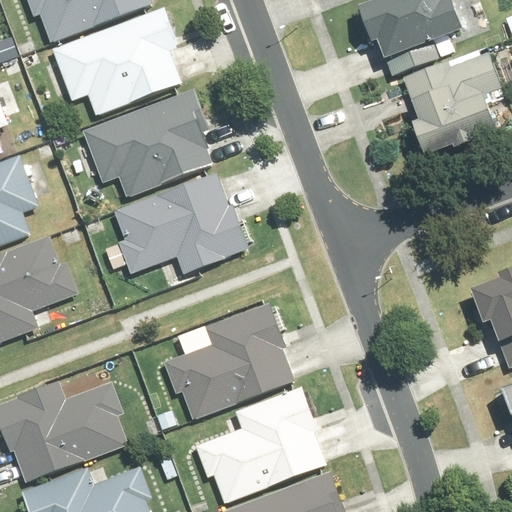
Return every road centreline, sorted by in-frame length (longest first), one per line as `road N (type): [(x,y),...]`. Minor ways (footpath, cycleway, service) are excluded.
road 1 (residential): [(432,511),(349,248)]
road 2 (residential): [(349,248),(252,0)]
road 3 (residential): [(349,248),(511,186)]
